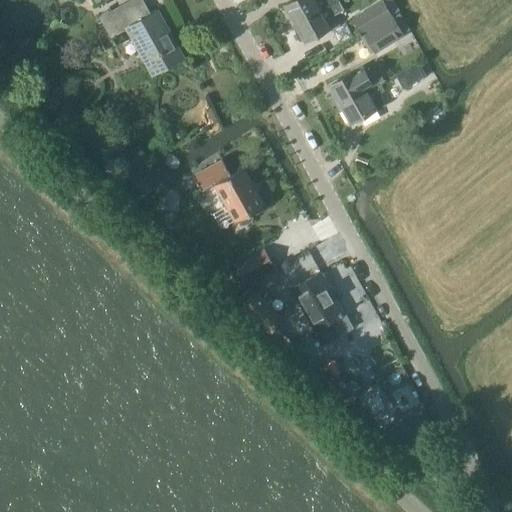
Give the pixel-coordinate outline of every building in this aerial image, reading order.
[(152,73),(183,57),(157,10),(142,19),(133,1),(134,0),(131,0),(102,16),(113,36),(127,28),(152,73)] [(329,4),(336,0),(317,0),(316,1),(315,0),(292,0),(284,5),(295,24),(307,17),(329,4)] [(307,17),(295,24),(298,30),(296,34),(299,40),(304,40),(305,43),(331,28),(326,18),(343,8),(338,0),(336,0),(329,4),(307,17)] [(391,13),(382,0),(381,0),(355,16),(364,30),(391,13)] [(403,33),(403,32),(409,28),(399,12),(392,16),(365,33),(376,50),(403,33)] [(402,89),(422,76),(414,62),(394,75),(402,89)] [(355,71),(329,86),(339,104),(356,94),(378,81),(384,77),(380,70),(369,76),(363,66),(355,71)] [(383,90),(378,81),(356,94),(339,104),(351,124),(385,104),(378,92),(383,90)] [(223,158),(194,174),(203,192),(217,185),(217,186),(217,187),(235,221),(238,219),(240,223),(244,224),(252,220),(253,216),(251,212),(265,205),(244,167),(230,174),(230,173),(230,172),(223,158)] [(238,264),(248,282),(274,267),(263,249),(238,264)] [(345,314),(321,272),(291,289),(315,330),(345,314)] [(246,310),(268,331),(282,316),(260,295),(246,310)] [(343,389),(338,394),(347,403),(352,397),(343,389)] [(435,461),(436,464),(440,472),(449,468),(445,457),(435,461)]
